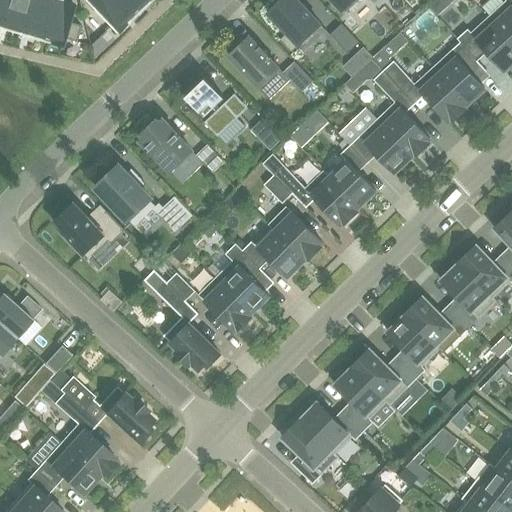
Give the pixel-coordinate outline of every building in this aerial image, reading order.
[(6,0),(0,21),(0,26),(20,32),(29,0),(6,0)] [(29,0),(20,32),(40,38),(51,0),(29,0)] [(57,0),(51,0),(40,38),(62,45),(64,38),(76,42),(81,25),(69,22),(74,5),(57,0)] [(87,0),(87,1),(116,31),(132,15),(117,0),(87,0)] [(117,0),(132,15),(148,0),(147,0),(117,0)] [(326,30),(297,0),(281,0),(269,13),(287,32),(280,39),(291,51),(299,45),(304,50),(326,30)] [(333,0),(346,13),(359,0),(333,0)] [(449,4),(445,0),(435,0),(429,6),(437,15),(449,4)] [(511,6),(507,0),(488,17),(511,42),(511,6)] [(414,45),(441,21),(429,8),(403,32),(414,45)] [(468,29),(457,39),(478,61),(487,52),(504,70),(511,62),(511,42),(488,17),(471,32),(468,29)] [(342,23),(330,34),(348,53),(359,42),(342,23)] [(400,32),(390,41),(398,50),(408,41),(400,32)] [(234,51),(229,56),(258,86),(254,90),(267,104),(292,80),(284,72),(283,72),(279,67),(270,58),(271,57),(261,46),(260,47),(249,36),(245,41),(241,38),(231,48),(234,51)] [(460,42),(433,67),(466,104),(485,88),(468,69),(478,61),(457,39),(460,42)] [(302,91),(313,81),(295,61),(284,72),(292,80),(302,91)] [(394,61),(384,70),(402,89),(412,80),(394,61)] [(466,104),(433,67),(414,84),(448,121),(451,119),(453,121),(467,109),(464,106),(466,104)] [(402,89),(384,70),(374,80),(392,99),(402,89)] [(206,78),(186,97),(205,117),(213,109),(216,112),(205,123),(216,135),(217,134),(226,144),(245,126),(236,116),(233,113),(234,112),(229,107),(228,108),(224,104),(219,109),(216,105),(221,100),(221,101),(224,98),(206,78)] [(328,97),(316,85),(310,90),(322,103),(328,97)] [(395,102),(377,119),(412,155),(414,153),(416,156),(430,143),(427,140),(430,138),(395,102)] [(270,150),(283,138),(263,118),(251,130),(270,150)] [(145,136),(141,140),(171,171),(192,151),(162,119),(159,123),(156,120),(142,133),(145,136)] [(377,119),(350,145),(368,163),(377,154),(394,172),(412,155),(377,119)] [(208,144),(196,155),(213,172),(225,161),(208,144)] [(324,170),(323,171),(358,207),(376,190),(358,172),(368,163),(350,145),(341,154),(344,157),(327,174),(324,170)] [(284,165),(274,175),(293,193),(303,184),(284,165)] [(128,177),(118,167),(97,187),(135,226),(156,207),(140,189),(145,184),(134,172),(128,177)] [(358,207),(323,171),(305,188),(340,224),(342,222),(345,225),(358,212),(356,209),(358,207)] [(293,193),(274,175),(264,184),(283,203),(293,193)] [(175,197),(163,208),(180,226),(192,215),(175,197)] [(74,203),(54,222),(88,258),(107,240),(111,244),(125,230),(106,211),(93,223),(74,203)] [(269,224),(304,259),(307,257),(309,259),(322,246),(320,244),(322,241),(287,206),(269,224)] [(511,246),(511,251),(506,258),(511,264),(511,211),(495,228),(511,246)] [(236,244),(260,268),(269,259),(287,277),(304,259),(269,224),(268,224),(272,228),(255,245),(252,241),(243,250),(236,243),(236,244)] [(182,242),(171,253),(182,262),(192,252),(182,242)] [(260,268),(236,244),(226,254),(232,261),(216,277),(251,312),(269,295),(251,277),(260,268)] [(511,264),(506,258),(497,266),(477,245),(459,262),(496,301),(497,301),(494,297),(510,281),(511,282),(511,264)] [(496,301),(459,262),(458,263),(441,280),(461,301),(452,309),(469,327),(478,318),(478,319),(496,301)] [(156,270),(145,281),(176,310),(182,316),(164,336),(178,350),(176,352),(189,365),(192,363),(199,371),(205,365),(208,367),(221,354),(189,323),(199,313),(186,300),(168,282),(156,270)] [(168,282),(186,300),(195,290),(177,272),(168,282)] [(251,312),(216,277),(198,295),(234,330),(236,328),(239,330),(252,317),(249,314),(251,312)] [(109,290),(101,299),(114,310),(122,302),(109,290)] [(2,292),(0,293),(0,323),(16,337),(32,319),(41,309),(28,297),(19,307),(17,305),(2,292)] [(405,314),(440,349),(441,349),(437,345),(454,329),(460,335),(469,327),(452,309),(444,317),(440,314),(423,297),(423,296),(405,314)] [(399,361),(417,378),(426,370),(422,366),(440,349),(405,314),(405,315),(388,332),(408,352),(399,361)] [(0,354),(16,337),(0,323),(0,354)] [(61,345),(45,363),(55,373),(72,355),(61,345)] [(370,349),(352,366),(391,405),(417,378),(399,361),(391,369),(370,349)] [(496,373),(501,378),(510,370),(504,364),(496,373)] [(391,405),(352,366),(352,367),(335,384),(355,405),(347,413),(365,431),(373,422),(370,419),(386,402),(390,406),(391,405)] [(501,378),(496,373),(487,382),(493,387),(501,378)] [(61,388),(84,408),(95,396),(72,376),(61,388)] [(116,386),(98,406),(138,442),(150,428),(148,426),(153,420),(145,412),(147,410),(134,397),(132,400),(116,386)] [(73,420),(84,408),(61,388),(60,389),(63,393),(54,403),(73,420)] [(14,400),(2,414),(10,420),(22,407),(14,400)] [(347,413),(338,422),(317,402),(301,419),(300,419),(339,457),(336,453),(353,436),(356,439),(365,431),(347,413)] [(466,403),(458,412),(464,418),(472,409),(466,403)] [(464,418),(458,412),(450,421),(456,426),(464,418)] [(300,419),(282,437),(303,458),(295,466),(313,484),(339,457),(300,419)] [(61,442),(98,475),(100,473),(103,475),(115,462),(112,459),(115,456),(77,423),(61,442)] [(437,435),(428,443),(434,449),(442,440),(437,435)] [(82,493),(98,475),(61,442),(36,470),(54,486),(63,477),(82,493)] [(434,449),(428,443),(420,452),(426,458),(434,449)] [(489,462),(489,463),(511,481),(511,453),(510,452),(497,469),(489,462)] [(511,481),(489,463),(476,480),(511,508),(511,481)] [(398,475),(411,486),(416,480),(419,477),(412,472),(406,466),(398,475)] [(30,483),(14,501),(26,511),(63,511),(46,496),(54,486),(36,470),(27,479),(30,483)] [(511,508),(476,480),(462,497),(481,511),(510,511),(511,510),(511,508)] [(352,511),(392,511),(403,500),(385,484),(373,498),(364,490),(347,507),(352,511)] [(481,511),(462,497),(462,498),(465,501),(455,511),(481,511)] [(26,511),(14,501),(3,511),(26,511)]
